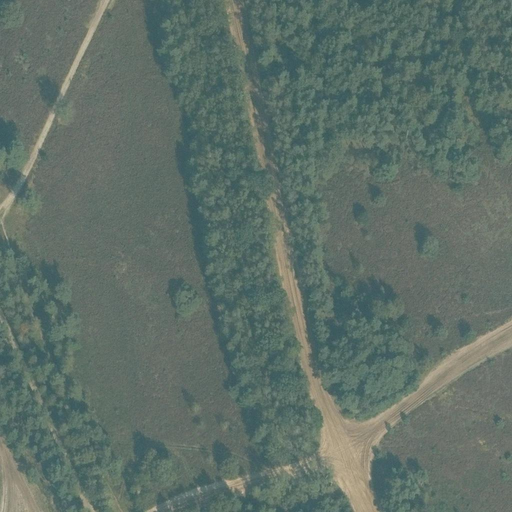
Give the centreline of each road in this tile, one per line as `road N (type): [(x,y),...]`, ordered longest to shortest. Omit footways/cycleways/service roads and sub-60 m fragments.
road 1 (track): [(224,0),(333,442),(511,334)]
road 2 (track): [(159,511),(333,442),(369,511)]
road 3 (track): [(0,218),(107,0)]
road 4 (unclassified): [(98,511),(0,308)]
